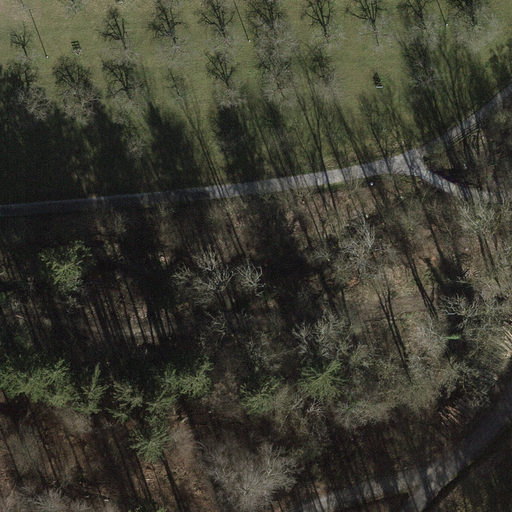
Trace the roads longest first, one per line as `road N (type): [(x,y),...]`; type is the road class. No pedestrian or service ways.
road 1 (track): [(409,164),(0,210)]
road 2 (track): [(299,511),(444,472)]
road 3 (track): [(409,164),(511,90)]
